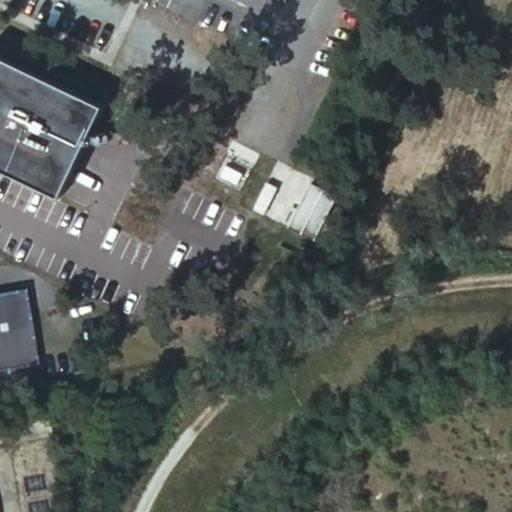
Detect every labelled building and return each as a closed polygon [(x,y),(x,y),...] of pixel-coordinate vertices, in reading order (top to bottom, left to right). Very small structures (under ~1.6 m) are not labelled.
[(0,175),(51,202),(98,112),(0,60),(0,175)] [(289,237),(317,248),(335,202),(308,191),(289,237)] [(24,289),(0,292),(0,370),(37,364),(24,289)] [(12,458),(0,460),(0,483),(16,480),(12,458)] [(20,511),(17,490),(2,493),(5,511),(20,511)]
